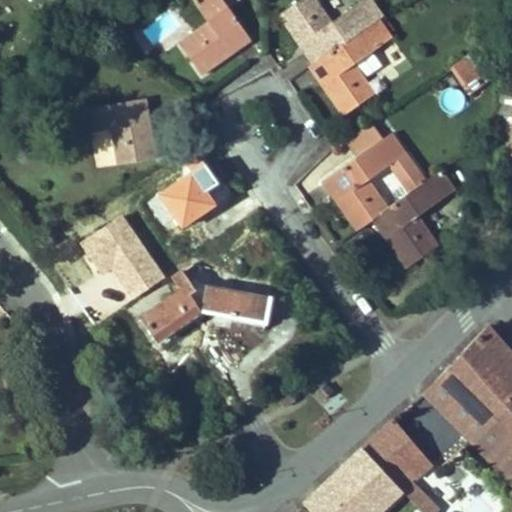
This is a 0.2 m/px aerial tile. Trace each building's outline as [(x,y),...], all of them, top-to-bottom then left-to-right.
[(208,22),(192,0),(186,0),(175,9),(192,33),(208,22)] [(251,40),(228,7),(238,0),(192,0),(208,22),(192,33),(179,42),(202,75),(232,53),(228,47),(233,43),(238,49),(251,40)] [(378,17),(383,14),(372,0),(364,0),(332,22),(316,0),(301,0),(279,15),(300,46),(306,42),(310,47),(304,51),(312,64),(378,17)] [(164,14),(145,27),(156,42),(174,28),(164,14)] [(378,17),(312,64),(309,66),(318,80),(324,75),(328,81),(322,85),(343,115),(376,93),(355,64),(392,38),(378,17)] [(310,47),(306,42),(300,46),(304,51),(310,47)] [(238,49),(233,43),(228,47),(232,53),(238,49)] [(484,84),(465,57),(453,65),(472,92),(484,84)] [(328,81),(324,75),(318,80),(322,85),(328,81)] [(511,91),(504,91),(501,152),(511,152),(511,91)] [(152,127),(146,98),(86,109),(90,132),(110,128),(117,164),(157,157),(152,127)] [(383,139),(372,123),(345,141),(357,157),(383,139)] [(389,164),(406,153),(392,132),(383,139),(357,157),(322,182),(332,195),(338,191),(342,196),(335,200),(357,231),(372,220),(389,208),(369,179),(389,164)] [(426,181),(406,153),(389,164),(410,193),(426,181)] [(439,245),(418,216),(455,189),(442,169),(426,181),(410,193),(389,208),(372,220),(406,268),(439,245)] [(342,196),(338,191),(332,195),(335,200),(342,196)] [(207,286),(211,268),(192,265),(183,271),(195,288),(199,285),(207,286)] [(157,341),(201,311),(266,323),(270,298),(207,286),(199,285),(195,288),(183,271),(173,278),(181,290),(141,318),(157,341)] [(487,327),(449,367),(496,418),(511,400),(511,356),(505,349),(487,327)] [(496,418),(449,367),(426,392),(473,441),(496,418)] [(325,399),(332,392),(325,384),(318,391),(325,399)] [(295,401),(291,394),(280,400),(284,407),(295,401)] [(511,511),(511,400),(496,418),(473,441),(511,482),(511,490),(510,492),(511,493),(511,510),(510,511),(511,511)] [(375,437),(363,448),(401,489),(415,503),(423,496),(409,482),(431,464),(393,421),(375,437)] [(377,511),(401,489),(363,448),(341,469),(305,504),(312,511),(377,511)] [(434,511),(437,510),(423,496),(415,503),(422,511),(434,511)]
